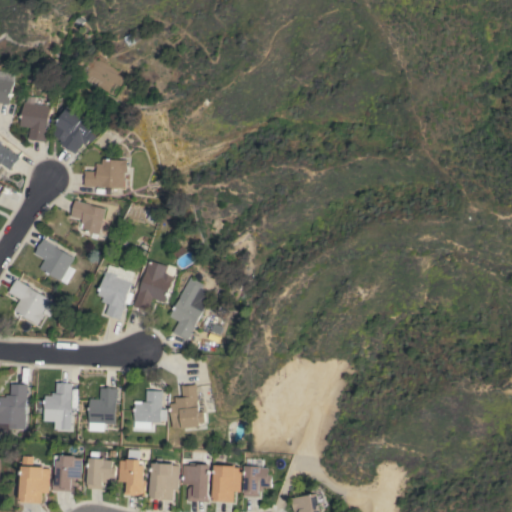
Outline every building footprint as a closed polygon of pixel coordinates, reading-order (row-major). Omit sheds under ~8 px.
[(0,78),(12,80),(9,104),(0,103),(0,78)] [(30,127),(20,125),(23,101),(50,106),(44,141),(28,138),(30,127)] [(95,137),(90,142),(87,140),(85,144),(81,142),(75,153),(61,145),(62,144),(59,142),(60,139),(51,134),(56,125),(54,124),(58,117),(55,115),(60,107),(63,109),(63,108),(82,118),(81,121),(91,126),(88,131),(91,133),(91,135),(95,137)] [(0,141),(20,157),(10,170),(1,163),(0,164),(0,141)] [(102,186),(102,187),(90,186),(89,187),(83,186),(84,183),(85,183),(86,174),(84,174),(84,171),(95,171),(96,163),(102,163),(102,159),(124,160),(124,159),(127,159),(126,166),(127,166),(127,172),(124,172),(123,188),(102,186)] [(99,234),(81,230),(83,224),(81,223),(82,219),(71,216),(75,200),(89,203),(89,204),(105,208),(99,234)] [(45,259),(35,253),(43,239),(74,257),(60,280),(39,268),(45,259)] [(152,298),(148,311),(133,306),(149,259),(167,266),(165,273),(176,277),(171,292),(168,291),(165,302),(152,298)] [(109,265),(118,268),(118,267),(134,272),(131,282),(132,282),(121,319),(115,317),(115,318),(112,317),(112,316),(106,314),(109,303),(103,301),(104,296),(99,295),(106,272),(107,272),(109,265)] [(187,340),(173,333),(178,321),(170,316),(190,277),(204,284),(202,288),(207,291),(203,297),(208,300),(187,340)] [(41,313),(44,314),(41,319),(40,319),(37,324),(33,322),(33,321),(13,310),(20,299),(8,292),(16,279),(49,299),(41,313)] [(71,414),(44,413),(45,395),(52,395),(52,392),(56,392),(56,382),(73,383),(71,414)] [(26,429),(11,428),(10,431),(6,431),(5,434),(0,433),(0,396),(6,396),(6,394),(11,395),(11,383),(27,384),(26,429)] [(196,384),(197,389),(199,412),(204,411),(205,422),(200,423),(200,426),(183,428),(183,427),(178,428),(178,427),(172,428),(169,404),(175,403),(174,398),(182,397),(181,386),(196,384)] [(115,423),(104,423),(104,430),(89,429),(89,428),(86,428),(86,422),(88,422),(90,398),(100,399),(100,387),(117,388),(115,423)] [(134,428),(134,421),(135,403),(141,403),(141,401),(146,401),(146,390),(162,391),(161,409),(168,409),(167,420),(161,420),(161,422),(151,422),(151,429),(134,428)] [(53,490),(54,475),(57,475),(58,465),(55,465),(56,455),(77,456),(76,457),(83,458),(82,479),(75,479),(74,492),(53,490)] [(24,456),(35,456),(35,466),(45,467),(45,468),(51,468),(50,492),(43,492),(43,503),(22,502),(24,456)] [(88,488),(89,457),(104,458),(104,459),(113,460),(113,467),(116,467),(116,479),(107,479),(107,483),(103,483),(103,485),(102,489),(88,488)] [(144,480),(146,480),(145,496),(124,494),(125,481),(118,481),(120,460),(127,460),(127,458),(141,459),(141,465),(145,465),(144,480)] [(178,489),(171,489),(171,500),(151,498),(153,462),(173,463),(173,465),(179,465),(178,489)] [(183,465),(198,466),(198,463),(210,464),(208,501),(187,500),(188,489),(191,486),(194,486),(194,484),(183,484),(183,483),(182,483),(183,465)] [(241,492),(234,491),(234,502),(212,501),(214,464),(235,465),(235,467),(242,467),(241,492)] [(244,496),(245,465),(260,466),(260,467),(269,467),(269,475),(272,475),(271,487),(263,487),(263,491),(259,491),(259,497),(244,496)] [(294,511),(294,510),(293,511),(291,497),(317,493),(317,495),(323,494),(324,501),(318,502),(319,511),(294,511)]
